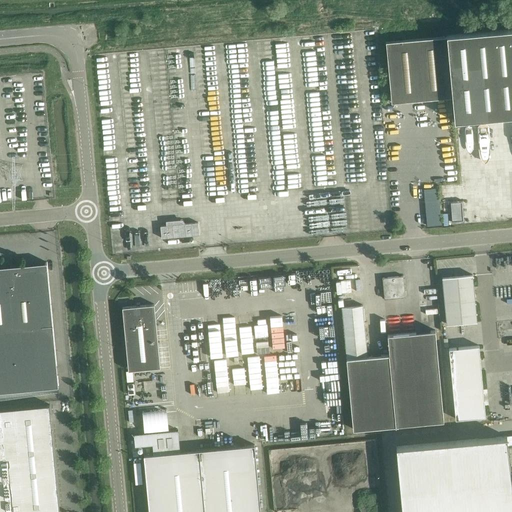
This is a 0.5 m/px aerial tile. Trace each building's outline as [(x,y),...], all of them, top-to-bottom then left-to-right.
[(511,29),(506,30),(446,35),(446,36),(386,42),(391,92),(392,102),(452,97),(454,121),(511,115),(511,29)] [(424,190),(427,225),(440,224),(436,188),(424,190)] [(198,222),(160,225),(162,238),(199,235),(198,222)] [(0,391),(59,386),(47,262),(45,262),(45,266),(18,268),(18,266),(0,267),(0,391)] [(447,324),(477,321),(472,275),(442,277),(447,324)] [(384,299),(405,297),(403,276),(382,278),(384,299)] [(128,370),(160,367),(154,304),(122,307),(128,370)] [(346,358),(367,356),(363,305),(342,307),(346,358)] [(388,335),(389,344),(396,425),(444,421),(435,330),(388,335)] [(479,345),(449,348),(456,419),(485,416),(479,345)] [(386,354),(367,356),(346,358),(345,358),(351,430),(393,426),(386,354)] [(0,511),(59,511),(50,404),(0,408),(0,511)] [(506,436),(396,446),(401,489),(402,511),(511,511),(511,486),(511,487),(508,447),(511,446),(511,435),(507,436),(506,436)] [(260,511),(255,444),(144,455),(149,511),(260,511)]
